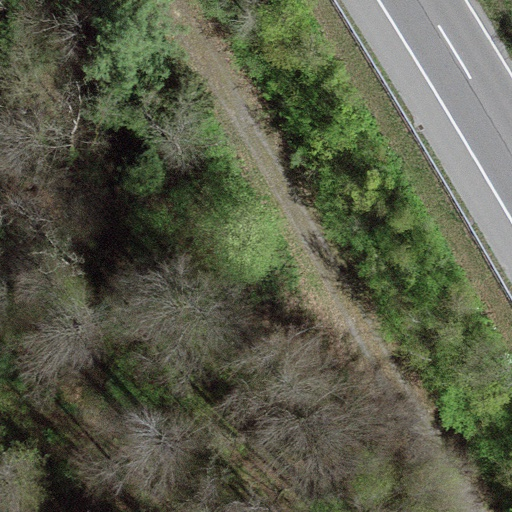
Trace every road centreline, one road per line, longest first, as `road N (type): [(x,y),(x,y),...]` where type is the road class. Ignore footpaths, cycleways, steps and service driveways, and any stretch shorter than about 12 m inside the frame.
road 1 (track): [(469,511),(167,0)]
road 2 (motorway): [(422,0),(511,148)]
